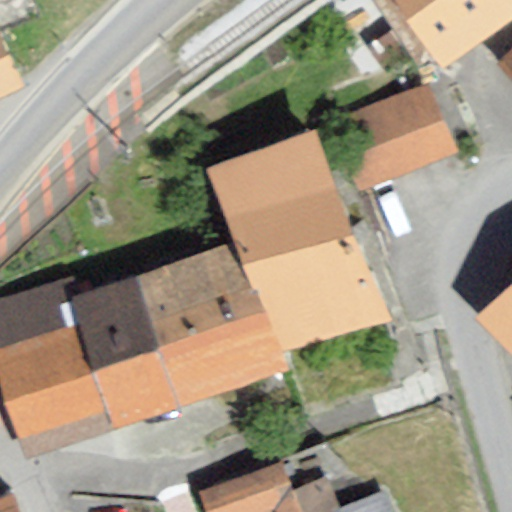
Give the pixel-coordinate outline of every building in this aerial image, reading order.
[(511,7),(511,0),(420,0),(460,49),(511,7)] [(0,21),(0,81),(23,71),(0,21)] [(457,153),(431,90),(343,124),(366,191),(457,153)] [(322,133),(213,171),(239,243),(277,357),(387,318),(322,133)] [(75,276),(0,301),(0,362),(31,455),(282,372),(277,357),(239,243),(81,296),(75,276)] [(511,292),(483,320),(511,352),(511,292)] [(281,462),(199,490),(207,511),(272,511),(274,511),(273,511),(396,511),(386,491),(341,507),(325,476),(294,487),(281,462)] [(0,511),(17,511),(1,471),(0,471),(0,511)]
